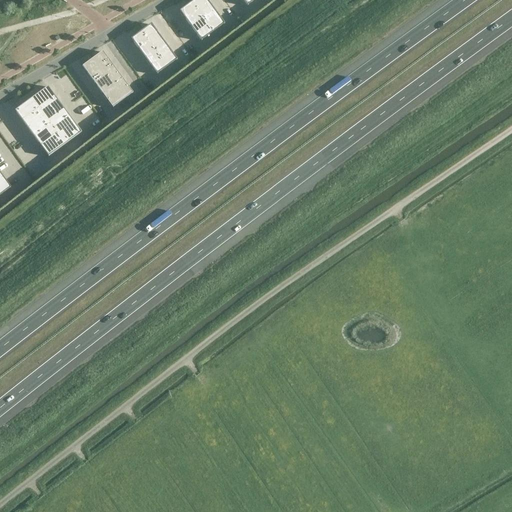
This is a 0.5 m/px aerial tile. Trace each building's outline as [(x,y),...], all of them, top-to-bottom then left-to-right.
[(205,0),(195,0),(179,12),(200,41),(223,24),(205,0)] [(150,25),(131,40),(156,74),(176,60),(150,25)] [(101,52),(81,66),(112,108),(132,94),(101,52)] [(47,87),(15,111),(48,157),(80,133),(47,87)] [(0,195),(10,188),(0,174),(0,195)]
